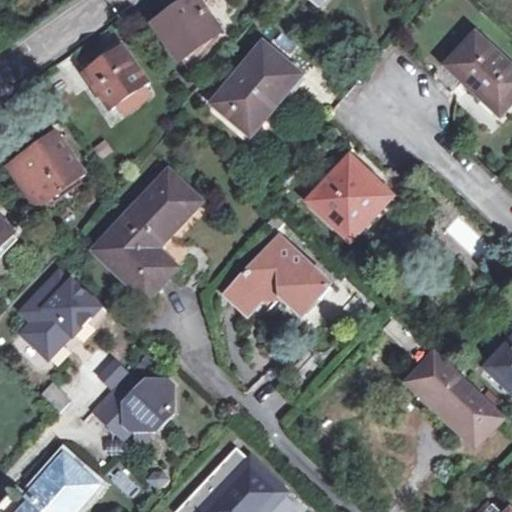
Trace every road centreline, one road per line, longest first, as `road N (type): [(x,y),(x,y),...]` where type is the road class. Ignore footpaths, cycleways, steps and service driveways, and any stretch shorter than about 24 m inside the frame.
road 1 (residential): [(384,108),(511,229)]
road 2 (residential): [(0,77),(111,0)]
